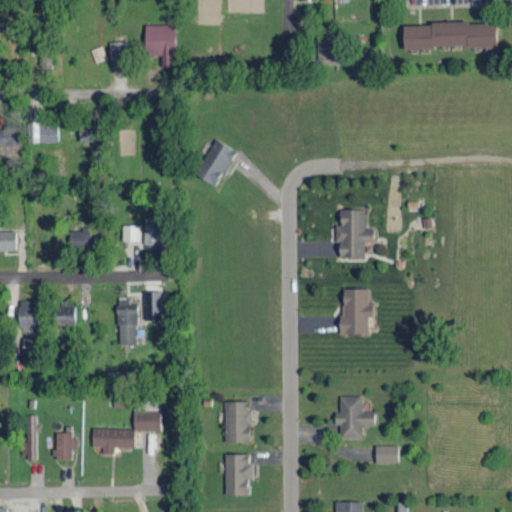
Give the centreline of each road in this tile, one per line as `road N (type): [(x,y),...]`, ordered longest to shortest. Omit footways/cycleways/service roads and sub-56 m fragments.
road 1 (residential): [(292,511),(290,292)]
road 2 (residential): [(139,89),(0,93)]
road 3 (residential): [(0,275),(138,273)]
